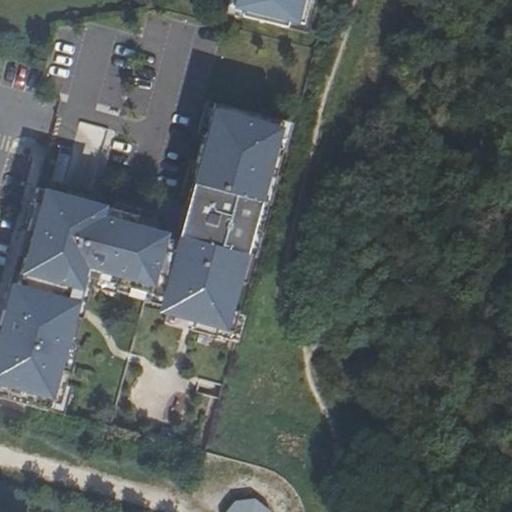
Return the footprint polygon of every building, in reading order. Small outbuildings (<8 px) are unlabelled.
[(231,0),(230,5),(249,10),(247,16),(286,26),(288,19),(302,23),(307,0),(231,0)] [(288,19),(286,26),(307,32),(315,0),(307,0),(302,23),(288,19)] [(209,102),(202,100),(194,132),(201,133),(209,102)] [(0,312),(0,397),(64,415),(71,387),(65,385),(68,372),(58,369),(64,345),(72,347),(79,318),(72,316),(83,276),(116,285),(114,290),(146,299),(148,293),(170,299),(168,308),(164,322),(213,335),(215,326),(230,330),(236,310),(227,308),(235,280),(243,282),(251,253),(242,251),(249,227),(257,229),(265,200),(256,198),(263,174),(271,176),(279,147),(270,145),(277,120),(209,102),(201,133),(191,170),(183,200),(188,202),(184,217),(186,218),(180,242),(161,237),(163,233),(153,230),(156,221),(152,220),(110,208),(106,207),(103,217),(90,213),(92,203),(75,198),(65,196),(34,187),(17,251),(0,312)] [(287,123),(277,120),(270,145),(279,147),(281,148),(287,123)] [(183,200),(191,170),(184,168),(176,198),(183,200)] [(271,176),(263,174),(256,198),(265,200),(267,200),(273,177),(271,176)] [(76,192),(66,189),(65,196),(75,198),(76,192)] [(173,236),(163,233),(161,237),(180,242),(186,218),(184,217),(188,202),(183,200),(173,236)] [(154,213),(111,201),(110,208),(152,220),(154,213)] [(249,227),(242,251),(251,253),(253,253),(259,230),(257,229),(249,227)] [(116,285),(83,276),(72,316),(79,318),(82,318),(90,287),(113,293),(114,290),(116,285)] [(170,299),(148,293),(146,299),(146,302),(168,308),(170,299)] [(215,326),(213,335),(235,341),(244,313),(236,310),(230,330),(215,326)] [(72,347),(64,345),(58,369),(68,372),(71,373),(77,349),(72,347)] [(266,511),(266,500),(221,503),(221,511),(266,511)]
